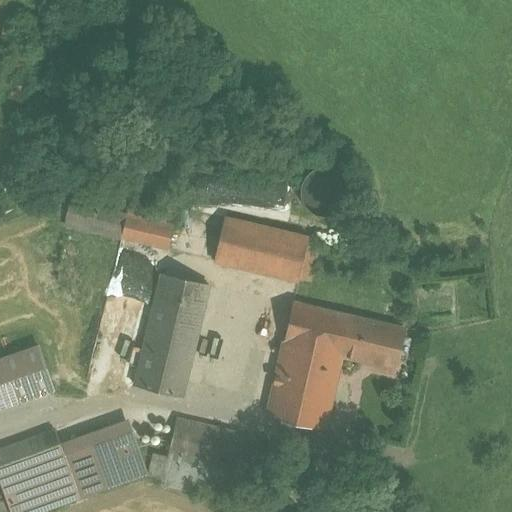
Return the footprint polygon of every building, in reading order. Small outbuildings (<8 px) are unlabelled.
[(132,216),(71,202),(65,225),(121,239),(168,250),(174,227),(132,216)] [(309,238),(225,218),(214,262),(298,282),(309,238)] [(208,287),(161,275),(134,387),(180,399),(208,287)] [(405,330),(293,304),(285,342),(342,355),(373,362),(372,368),(395,373),(405,330)] [(342,355),(285,342),(268,418),(325,431),(342,355)] [(39,346),(0,360),(0,408),(54,390),(39,346)] [(263,439),(177,419),(168,456),(167,455),(166,458),(154,455),(150,474),(163,478),(162,484),(248,504),(263,439)] [(0,463),(0,483),(10,511),(44,511),(78,500),(144,476),(124,420),(0,463)] [(322,483),(302,461),(279,482),(300,504),(322,483)]
